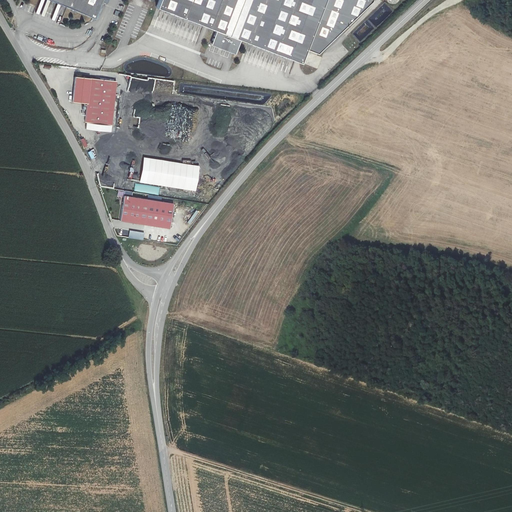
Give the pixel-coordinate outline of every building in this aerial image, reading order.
[(158,0),(157,3),(220,28),(214,43),(239,53),(244,38),(295,56),(298,46),(309,51),(311,46),(322,51),(372,0),(158,0)] [(119,79),(74,74),(71,100),(86,101),(84,122),(113,125),(119,79)] [(94,154),(100,150),(96,144),(90,148),(94,154)] [(160,153),(135,150),(130,183),(192,192),(196,165),(159,160),(160,153)] [(176,205),(129,198),(125,223),(173,231),(176,205)] [(188,223),(192,225),(199,212),(195,210),(188,223)] [(143,233),(128,230),(126,236),(142,239),(143,233)]
